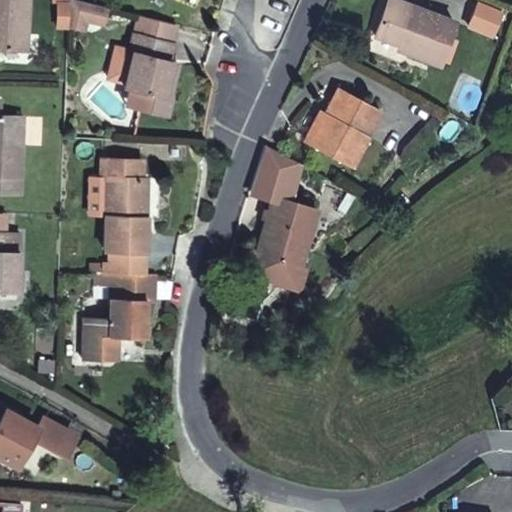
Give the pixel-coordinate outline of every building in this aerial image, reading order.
[(0,0),(0,46),(25,48),(27,0),(0,0)] [(59,0),(59,21),(68,21),(68,0),(59,0)] [(88,0),(68,0),(68,21),(81,24),(83,16),(100,20),(104,4),(88,0)] [(451,14),(410,0),(382,0),(373,29),(408,41),(406,47),(436,58),(451,14)] [(165,52),(168,38),(167,37),(171,20),(135,11),(131,30),(130,30),(126,47),(131,48),(123,81),(128,82),(142,86),(139,101),(164,106),(168,87),(163,86),(171,53),(165,52)] [(176,54),(171,53),(163,86),(168,87),(176,54)] [(142,86),(128,82),(124,98),(139,101),(142,86)] [(343,160),(373,106),(330,83),(301,136),(304,139),(343,160)] [(23,117),(0,115),(0,191),(18,192),(23,117)] [(103,246),(108,247),(142,247),(143,212),(139,211),(141,171),(105,170),(103,246)] [(292,264),(307,207),(266,196),(264,196),(249,253),(256,255),(289,264),(292,264)] [(0,290),(14,291),(17,252),(11,251),(13,231),(3,231),(0,230),(0,290)] [(141,271),(142,247),(108,247),(107,270),(141,271)] [(286,274),(289,264),(256,255),(253,265),(286,274)] [(84,314),(83,355),(103,356),(104,341),(110,333),(120,333),(143,334),(144,298),(153,298),(153,271),(141,271),(107,270),(92,269),(92,283),(109,283),(108,314),(84,314)] [(103,356),(120,356),(120,333),(110,333),(104,341),(103,356)] [(0,406),(0,457),(15,465),(17,463),(31,436),(55,449),(65,430),(41,417),(36,425),(0,406)] [(65,430),(55,449),(65,454),(75,435),(65,430)]
